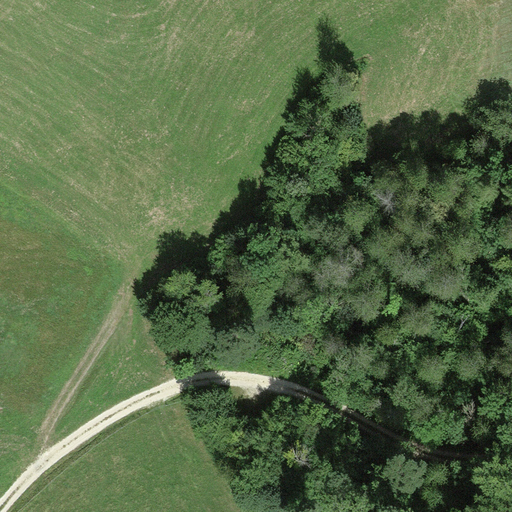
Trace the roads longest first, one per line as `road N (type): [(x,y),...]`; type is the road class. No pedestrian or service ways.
road 1 (track): [(0,508),(40,468),(119,413),(218,375),(310,398),(431,460),(511,462)]
road 2 (track): [(40,468),(46,432),(146,269)]
